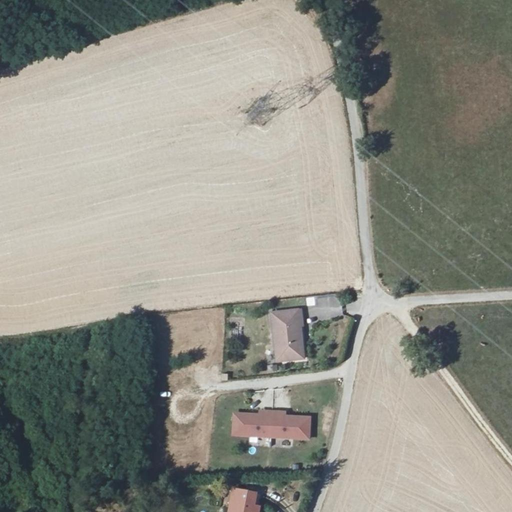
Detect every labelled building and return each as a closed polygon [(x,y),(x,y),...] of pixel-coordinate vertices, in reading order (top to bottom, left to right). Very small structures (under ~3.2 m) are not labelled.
[(342,295),(329,296),(330,318),(343,317),(342,295)] [(299,320),(298,311),(273,313),(278,359),(300,357),(303,360),(306,359),(304,341),(297,342),(296,329),(298,327),(297,321),(299,320)] [(218,365),(205,366),(207,382),(220,381),(218,365)] [(265,415),(237,413),(236,433),(272,436),(274,412),(266,411),(265,415)] [(285,412),(274,412),(272,436),(311,438),(312,418),(284,416),(285,412)] [(237,508),(236,511),(258,511),(253,511),(257,492),(233,488),(230,506),(237,508)]
